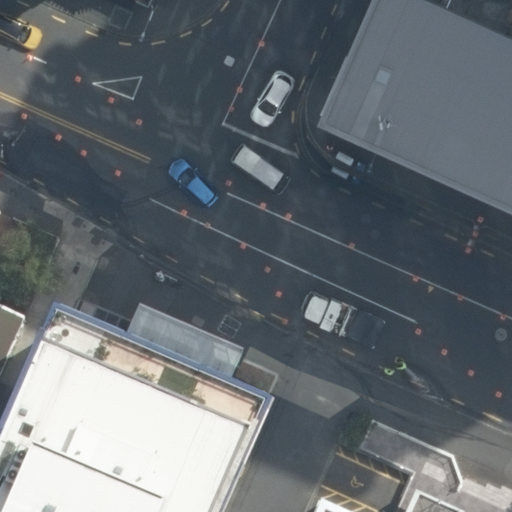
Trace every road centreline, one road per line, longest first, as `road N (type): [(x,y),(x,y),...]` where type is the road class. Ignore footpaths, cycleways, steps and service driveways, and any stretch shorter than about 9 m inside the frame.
road 1 (tertiary): [(511,325),(198,176)]
road 2 (tertiary): [(198,176),(0,85)]
road 3 (residential): [(278,0),(198,176)]
